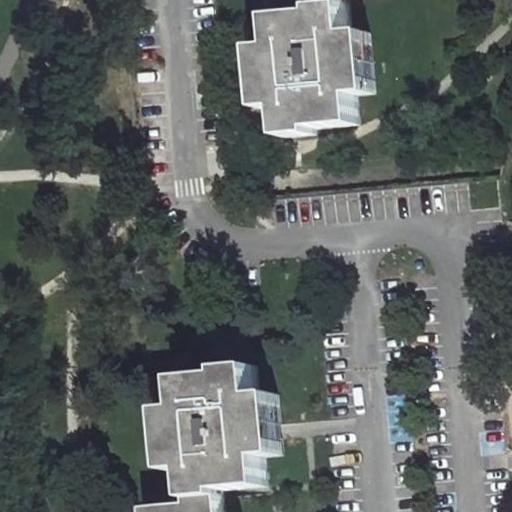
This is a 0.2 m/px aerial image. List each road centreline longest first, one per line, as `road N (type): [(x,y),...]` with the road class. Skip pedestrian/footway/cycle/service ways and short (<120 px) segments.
road 1 (residential): [(357,236),(249,246),(215,232),(199,214),(174,0)]
road 2 (residential): [(357,236),(448,229),(472,511)]
road 3 (residential): [(381,511),(357,236)]
